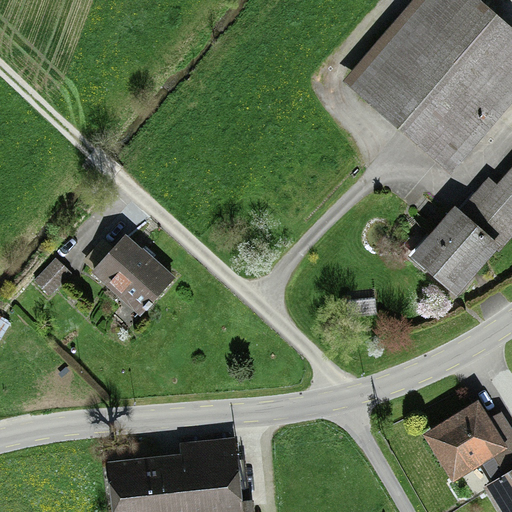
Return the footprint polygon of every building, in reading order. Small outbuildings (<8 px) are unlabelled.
[(511,100),(511,42),(463,0),(419,0),(345,85),(448,174),(511,100)] [(449,217),(408,263),(450,300),(511,230),(511,206),(491,188),(458,225),(449,217)] [(166,279),(121,241),(90,278),(134,316),(166,279)] [(54,265),(34,284),(47,298),(68,279),(54,265)] [(491,485),(483,490),(496,511),(511,511),(511,442),(498,419),(485,427),(473,408),(421,440),(448,483),(479,465),(491,485)] [(180,460),(107,468),(111,511),(246,511),(246,505),(234,506),(227,443),(179,447),(180,460)]
